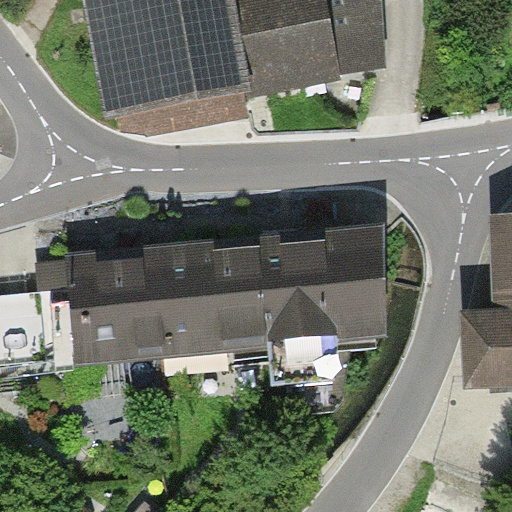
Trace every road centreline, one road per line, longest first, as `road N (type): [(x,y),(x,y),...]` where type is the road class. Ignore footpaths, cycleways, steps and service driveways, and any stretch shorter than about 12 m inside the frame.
road 1 (residential): [(0,53),(69,166),(391,161),(465,171)]
road 2 (unclassified): [(338,511),(417,399),(445,328),(465,171)]
